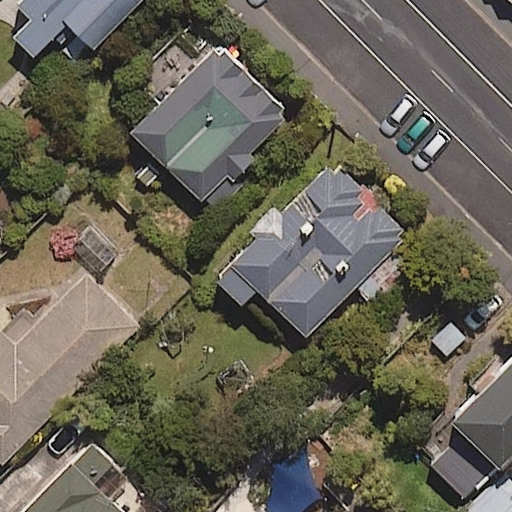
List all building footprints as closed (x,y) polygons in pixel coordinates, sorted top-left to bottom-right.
[(123,0),(1,0),(0,2),(0,17),(28,44),(60,11),(87,38),(123,0)] [(281,107),(208,35),(124,120),(197,192),(281,107)] [(247,274),(297,323),(403,215),(328,141),(204,267),(230,292),(247,274)] [(143,321),(85,262),(21,323),(0,300),(0,450),(4,455),(143,321)] [(463,332),(442,308),(416,330),(436,354),(463,332)] [(511,426),(511,352),(500,341),(438,403),(455,420),(487,452),(511,426)] [(487,452),(455,420),(422,453),(459,488),(491,456),(487,452)] [(133,511),(106,482),(122,466),(94,436),(12,511),(133,511)]
